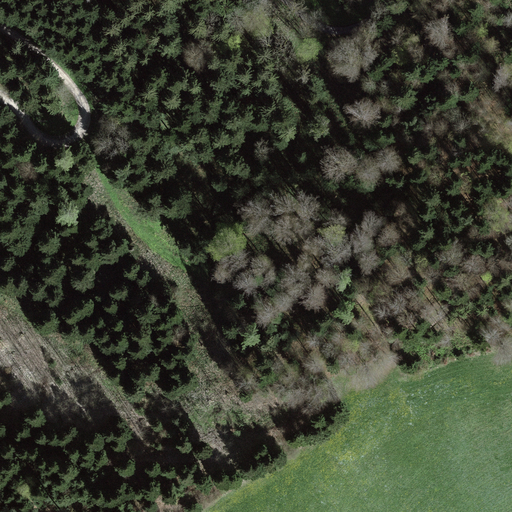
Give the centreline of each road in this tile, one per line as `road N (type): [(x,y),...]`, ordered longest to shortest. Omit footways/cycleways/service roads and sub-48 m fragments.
road 1 (track): [(0,98),(44,139),(69,139),(84,120),(81,97),(54,61),(0,23)]
road 2 (track): [(511,261),(429,323),(378,380)]
road 3 (unclassified): [(285,0),(332,30),(357,26),(391,0)]
